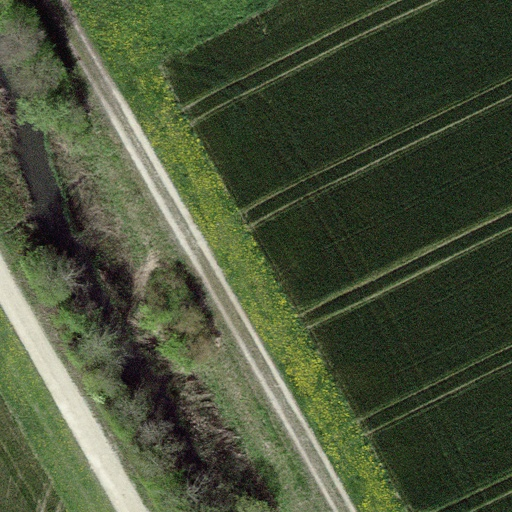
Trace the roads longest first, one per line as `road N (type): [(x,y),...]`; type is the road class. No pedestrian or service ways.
road 1 (track): [(342,511),(53,0)]
road 2 (track): [(127,511),(0,286)]
